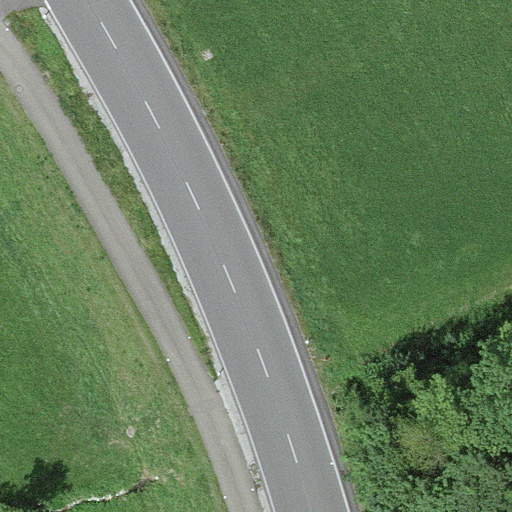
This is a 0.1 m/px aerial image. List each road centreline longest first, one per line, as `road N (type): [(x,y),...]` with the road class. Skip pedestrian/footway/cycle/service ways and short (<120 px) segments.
road 1 (primary): [(86,0),(188,204),(271,408),(299,511)]
road 2 (track): [(236,511),(218,433),(140,273),(0,53)]
